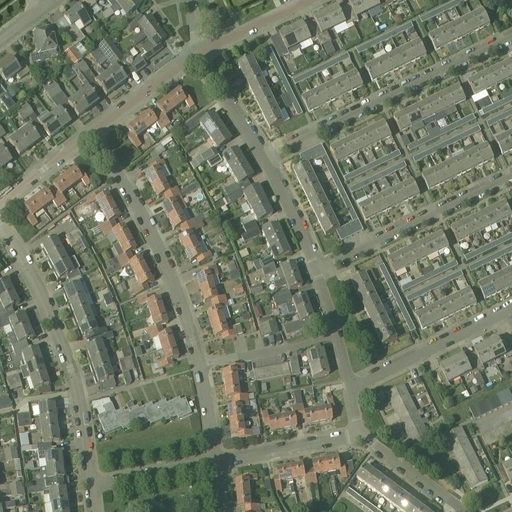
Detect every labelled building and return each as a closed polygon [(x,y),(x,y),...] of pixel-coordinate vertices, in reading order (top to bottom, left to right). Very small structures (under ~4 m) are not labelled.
[(82,0),(89,10),(96,5),(91,0),(82,0)] [(141,6),(136,0),(122,0),(117,4),(110,10),(102,15),(106,20),(114,15),(121,10),(127,17),(141,6)] [(369,13),(362,0),(350,0),(348,1),(350,4),(345,6),(353,24),(359,21),(358,19),(369,13)] [(384,0),(362,0),(369,13),(380,8),(381,10),(388,7),(384,0)] [(455,8),(466,3),(463,0),(460,0),(453,4),(455,8)] [(444,14),(455,8),(453,4),(442,9),(444,14)] [(345,6),(339,9),(337,6),(325,12),(334,30),(345,25),(350,35),(357,32),(353,24),(345,6)] [(210,7),(210,16),(220,15),(219,7),(210,7)] [(85,17),(86,16),(83,11),(82,12),(79,8),(64,19),(71,28),(62,34),(73,49),(84,40),(74,25),(79,21),(84,28),(90,24),(85,17)] [(433,19),(444,14),(442,9),(431,14),(433,19)] [(479,31),(490,26),(483,11),(472,16),(479,31)] [(331,42),(327,33),(334,30),(325,12),(313,18),(315,21),(310,24),(317,40),(320,47),(331,42)] [(422,24),(433,19),(431,14),(419,20),(422,24)] [(479,31),(472,16),(461,22),(468,36),(479,31)] [(146,39),(158,29),(154,24),(155,23),(150,17),(143,23),(139,17),(127,26),(131,32),(137,27),(142,33),(139,35),(139,36),(132,42),(136,46),(146,39)] [(468,36),(461,22),(450,27),(458,42),(468,36)] [(310,24),(304,26),(303,23),(291,29),(300,47),(311,41),(312,43),(317,40),(310,24)] [(402,34),(407,32),(413,29),(411,24),(400,29),(402,34)] [(458,42),(450,27),(440,32),(447,47),(458,42)] [(166,40),(158,29),(146,39),(149,43),(141,50),(145,55),(146,54),(150,60),(163,50),(159,45),(166,40)] [(300,47),(291,29),(279,35),(281,38),(275,40),(283,57),(289,54),(288,52),(300,47)] [(391,39),(402,34),(400,29),(389,35),(391,39)] [(48,53),(59,50),(58,42),(54,43),(51,30),(33,34),(38,55),(30,57),(32,64),(49,59),(48,53)] [(447,47),(440,32),(429,38),(436,52),(447,47)] [(391,39),(389,35),(378,40),(381,45),(391,39)] [(370,50),(381,45),(378,40),(367,45),(370,50)] [(119,66),(125,62),(109,41),(99,48),(107,58),(110,56),(119,66)] [(416,62),(427,57),(420,42),(409,47),(416,62)] [(358,55),(370,50),(367,45),(356,51),(358,55)] [(416,62),(409,47),(398,53),(405,67),(416,62)] [(80,61),(80,60),(82,59),(74,48),(72,50),(71,49),(64,54),(73,66),(80,61)] [(266,52),(271,63),(276,60),(271,49),(266,52)] [(405,67),(398,53),(387,58),(394,72),(405,67)] [(339,65),(350,60),(347,55),(337,60),(339,65)] [(136,75),(147,67),(139,57),(128,65),(136,75)] [(243,76),(258,69),(253,58),(238,65),(243,76)] [(394,72),(387,58),(376,63),(383,78),(394,72)] [(0,76),(6,84),(16,76),(20,81),(30,73),(23,63),(16,67),(10,59),(0,66),(0,76)] [(281,71),(276,60),(271,63),(276,73),(281,71)] [(328,70),(339,65),(337,60),(326,65),(328,70)] [(93,86),(97,83),(107,96),(116,89),(106,75),(105,75),(101,69),(96,73),(101,79),(97,82),(90,72),(89,72),(81,61),(76,65),(93,86)] [(511,79),(511,63),(511,61),(500,67),(508,82),(511,79)] [(383,78),(376,63),(365,68),(372,83),(383,78)] [(78,96),(88,110),(98,103),(88,90),(93,86),(76,65),(71,69),(79,80),(87,90),(78,96)] [(318,75),(328,70),(326,65),(315,71),(318,75)] [(116,89),(126,82),(115,67),(106,75),(116,89)] [(508,82),(500,67),(490,72),(497,87),(508,82)] [(263,80),(258,69),(243,76),(249,87),(263,80)] [(276,73),(282,84),(286,82),(281,71),(276,73)] [(307,80),(318,75),(315,71),(305,76),(307,80)] [(497,87),(490,72),(479,77),(486,92),(497,87)] [(353,93),(364,87),(357,73),(346,78),(353,93)] [(307,80),(305,76),(293,82),(295,86),(307,80)] [(486,92),(479,77),(468,83),(475,98),(486,92)] [(353,93),(346,78),(335,83),(342,98),(353,93)] [(263,80),(249,87),(254,98),(269,90),(263,80)] [(292,92),(286,82),(282,84),(287,95),(292,92)] [(56,97),(61,93),(55,85),(53,83),(48,86),(56,97)] [(342,98),(335,83),(324,89),(331,103),(342,98)] [(56,97),(48,86),(42,90),(51,101),(56,97)] [(455,107),(465,102),(458,87),(447,93),(455,107)] [(331,103),(324,89),(313,94),(320,108),(331,103)] [(274,101),(269,90),(254,98),(259,108),(274,101)] [(177,91),(167,99),(175,110),(184,103),(189,109),(194,106),(185,94),(181,96),(177,91)] [(297,103),(292,92),(287,95),(292,106),(297,103)] [(455,107),(447,93),(437,98),(444,113),(455,107)] [(320,108),(313,94),(302,99),(309,114),(320,108)] [(7,95),(0,100),(0,101),(8,112),(15,107),(7,95)] [(88,110),(78,96),(68,103),(68,104),(69,106),(78,118),(88,110)] [(484,116),(495,111),(488,97),(483,99),(488,109),(481,112),(484,116)] [(495,111),(506,106),(504,101),(499,103),(496,97),(490,100),(489,97),(488,97),(495,111)] [(444,113),(437,98),(426,103),(433,118),(444,113)] [(165,117),(175,110),(167,99),(156,107),(160,112),(156,115),(165,128),(170,124),(165,117)] [(274,101),(259,108),(264,119),(279,112),(274,101)] [(298,117),(302,115),(297,103),(292,106),(298,117)] [(433,118),(426,103),(415,108),(422,123),(433,118)] [(50,139),(60,132),(50,117),(47,113),(37,120),(33,115),(25,104),(20,107),(28,118),(36,128),(40,125),(50,139)] [(28,118),(20,107),(15,111),(23,122),(28,118)] [(156,108),(150,113),(152,117),(159,113),(156,108)] [(422,123),(415,108),(405,113),(412,128),(422,123)] [(60,110),(58,111),(50,117),(60,132),(70,124),(61,112),(60,110)] [(284,123),(279,112),(264,119),(270,130),(284,123)] [(149,113),(138,121),(146,132),(156,124),(161,131),(165,128),(156,115),(152,118),(149,113)] [(412,128),(405,113),(394,119),(401,133),(412,128)] [(511,117),(509,113),(498,118),(500,123),(511,117)] [(209,140),(217,135),(214,130),(220,126),(213,115),(199,124),(195,119),(183,128),(188,134),(199,125),(206,135),(201,138),(204,143),(209,140)] [(461,121),(464,126),(475,121),(473,116),(461,121)] [(489,128),(500,123),(498,118),(486,124),(489,128)] [(136,139),(146,132),(138,121),(127,129),(131,134),(127,137),(137,149),(141,146),(136,139)] [(453,132),(464,126),(461,121),(451,126),(453,132)] [(381,143),(392,138),(384,123),(373,128),(381,143)] [(216,151),(231,141),(220,126),(214,130),(217,135),(209,140),(216,151)] [(442,137),(453,132),(451,126),(440,132),(442,137)] [(28,127),(18,135),(29,149),(39,142),(28,127)] [(381,143),(373,128),(363,134),(370,149),(381,143)] [(470,137),(480,132),(478,128),(468,133),(470,137)] [(432,142),(442,137),(440,132),(429,137),(432,142)] [(459,143),(470,137),(468,133),(457,138),(459,143)] [(370,149),(363,134),(352,139),(359,154),(370,149)] [(29,149),(18,135),(8,142),(19,157),(29,149)] [(511,151),(511,146),(507,136),(495,141),(502,156),(511,151)] [(418,142),(421,147),(432,142),(429,137),(418,142)] [(448,148),(459,143),(457,138),(446,143),(448,148)] [(359,154),(352,139),(341,144),(348,159),(359,154)] [(409,152),(421,147),(418,142),(407,147),(409,152)] [(437,153),(448,148),(446,143),(435,148),(437,153)] [(348,159),(341,144),(330,149),(337,164),(348,159)] [(157,157),(165,152),(160,145),(153,150),(157,157)] [(483,165),(494,160),(487,145),(476,150),(483,165)] [(316,149),(321,159),(322,159),(326,156),(321,146),(316,149)] [(1,148),(0,148),(0,168),(1,170),(11,163),(1,148)] [(437,153),(435,148),(424,154),(427,158),(437,153)] [(310,151),(315,162),(321,159),(316,149),(310,151)] [(206,162),(217,156),(213,150),(202,156),(206,162)] [(222,159),(231,175),(239,171),(236,165),(243,161),(236,150),(222,159)] [(483,165),(476,150),(465,156),(472,170),(483,165)] [(304,154),(309,165),(315,162),(310,151),(304,154)] [(387,157),(390,162),(401,157),(398,152),(387,157)] [(309,165),(304,154),(299,157),(304,167),(309,165)] [(415,164),(427,158),(424,154),(412,159),(415,164)] [(221,163),(217,156),(206,162),(210,169),(221,163)] [(331,167),(326,156),(322,159),(327,169),(331,167)] [(472,170),(465,156),(455,161),(462,176),(472,170)] [(379,167),(390,162),(387,157),(377,163),(379,167)] [(145,175),(151,187),(163,181),(158,170),(165,166),(163,161),(149,168),(151,172),(145,175)] [(252,178),(243,161),(236,165),(239,171),(231,175),(237,186),(252,178)] [(462,176),(455,161),(444,166),(451,181),(462,176)] [(368,172),(379,167),(377,163),(366,168),(368,172)] [(396,173),(406,168),(404,164),(393,169),(396,173)] [(314,176),(309,165),(304,167),(294,172),(299,183),(314,176)] [(451,181),(444,166),(433,171),(440,186),(451,181)] [(337,178),(331,167),(327,169),(332,180),(337,178)] [(357,178),(368,172),(366,168),(355,173),(357,178)] [(385,179),(396,173),(393,169),(383,174),(385,179)] [(82,172),(78,175),(74,170),(63,178),(71,189),(81,181),(86,188),(91,184),(82,172)] [(440,186),(433,171),(422,177),(429,191),(440,186)] [(357,178),(355,173),(344,179),(346,183),(357,178)] [(385,179),(383,174),(372,179),(374,184),(385,179)] [(314,176),(299,183),(304,193),(319,186),(314,176)] [(61,196),(71,189),(63,178),(52,186),(56,191),(53,194),(62,206),(66,202),(61,196)] [(332,180),(337,191),(342,188),(337,178),(332,180)] [(363,189),(374,184),(372,179),(361,184),(363,189)] [(169,192),(163,181),(151,187),(157,199),(164,196),(166,200),(179,193),(176,188),(169,192)] [(409,201),(420,196),(413,181),(402,187),(409,201)] [(363,189),(361,184),(349,190),(352,195),(363,189)] [(223,191),(227,198),(238,192),(235,185),(223,191)] [(324,197),(319,186),(304,193),(310,204),(324,197)] [(242,195),(251,212),(259,208),(256,202),(264,199),(258,187),(242,195)] [(409,201),(402,187),(391,192),(398,207),(409,201)] [(347,199),(342,188),(337,191),(342,201),(347,199)] [(45,191),(34,199),(43,209),(52,203),(57,209),(62,206),(53,194),(49,197),(45,191)] [(231,205),(242,199),(238,192),(227,198),(231,205)] [(398,207),(391,192),(380,197),(387,212),(398,207)] [(95,202),(101,213),(113,206),(107,194),(102,197),(100,193),(86,200),(88,205),(95,202)] [(162,207),(168,219),(180,213),(174,202),(181,198),(179,193),(166,200),(168,204),(162,207)] [(329,208),(324,197),(310,204),(315,215),(329,208)] [(387,212),(380,197),(370,202),(377,217),(387,212)] [(32,217),(35,216),(43,209),(34,199),(24,207),(27,213),(23,216),(33,228),(37,224),(32,217)] [(256,223),(272,216),(264,199),(256,202),(259,208),(251,212),(256,223)] [(352,210),(347,199),(342,201),(348,212),(352,210)] [(377,217),(370,202),(358,208),(366,222),(377,217)] [(247,204),(241,207),(244,214),(250,211),(247,204)] [(502,224),(511,218),(511,217),(505,204),(494,209),(502,224)] [(120,219),(113,206),(101,213),(107,224),(100,227),(102,232),(116,225),(114,221),(120,219)] [(335,218),(329,208),(315,215),(320,226),(335,218)] [(502,224),(494,209),(484,214),(491,229),(502,224)] [(358,221),(352,210),(348,212),(353,223),(358,221)] [(180,228),(182,232),(199,224),(205,221),(202,216),(193,221),(193,220),(185,224),(180,213),(168,219),(174,231),(180,228)] [(491,229),(484,214),(473,219),(480,234),(491,229)] [(325,237),(336,232),(340,229),(335,218),(320,226),(325,237)] [(480,234),(473,219),(462,224),(469,239),(480,234)] [(358,221),(353,223),(352,224),(357,234),(363,232),(358,221)] [(245,233),(257,228),(254,222),(242,227),(245,233)] [(178,240),(184,251),(196,245),(193,239),(197,237),(194,233),(198,231),(197,230),(201,229),(199,224),(182,232),(184,236),(178,240)] [(357,234),(352,224),(347,226),(352,237),(357,234)] [(469,239),(462,224),(451,230),(458,245),(469,239)] [(112,234),(118,245),(130,238),(124,226),(118,229),(116,225),(102,232),(105,237),(112,234)] [(261,232),(268,250),(277,246),(274,240),(282,237),(277,225),(261,232)] [(352,237),(347,226),(341,229),(347,240),(352,237)] [(244,244),(260,236),(257,228),(245,233),(245,234),(240,237),(244,244)] [(347,240),(341,229),(340,229),(336,232),(341,242),(347,240)] [(77,242),(83,239),(78,230),(65,237),(71,249),(79,245),(77,242)] [(438,254),(449,249),(442,234),(431,240),(438,254)] [(273,262),(289,255),(282,237),(274,240),(277,246),(268,250),(273,262)] [(499,247),(510,241),(508,237),(497,242),(499,247)] [(39,246),(46,259),(62,250),(56,238),(39,246)] [(136,251),(130,238),(118,245),(123,256),(116,259),(118,264),(133,257),(131,253),(136,251)] [(77,242),(79,245),(83,253),(89,250),(83,239),(77,242)] [(438,254),(431,240),(420,245),(427,260),(438,254)] [(486,247),(488,252),(499,247),(497,242),(486,247)] [(201,256),(196,245),(184,251),(190,263),(196,260),(198,264),(211,257),(209,253),(201,256)] [(427,260),(420,245),(409,250),(417,265),(427,260)] [(478,257),(488,252),(486,247),(475,252),(478,257)] [(505,257),(511,253),(511,247),(502,252),(505,257)] [(46,259),(51,270),(68,261),(62,250),(46,259)] [(417,265),(409,250),(399,255),(406,270),(417,265)] [(467,262),(478,257),(475,252),(464,258),(467,262)] [(494,262),(505,257),(502,252),(491,257),(494,262)] [(406,270),(399,255),(388,261),(395,275),(406,270)] [(129,279),(134,277),(146,271),(140,259),(135,261),(133,257),(118,264),(121,269),(124,268),(129,279)] [(483,268),(494,262),(491,257),(480,263),(483,268)] [(77,270),(79,269),(74,258),(68,261),(51,270),(57,281),(66,277),(69,282),(80,277),(77,270)] [(262,271),(274,267),(270,258),(258,263),(262,271)] [(235,262),(228,264),(233,279),(239,278),(235,262)] [(444,267),(447,272),(458,267),(455,262),(444,267)] [(483,268),(480,263),(468,268),(471,273),(483,268)] [(279,282),(284,280),(298,275),(294,264),(280,269),(281,269),(275,271),(276,273),(279,282)] [(378,268),(384,279),(389,277),(384,266),(378,268)] [(196,278),(200,291),(213,287),(211,279),(218,276),(215,267),(201,272),(202,276),(196,278)] [(274,267),(262,271),(264,277),(276,273),(275,271),(274,267)] [(436,277),(447,272),(444,267),(434,273),(436,277)] [(511,288),(511,271),(511,270),(500,275),(507,290),(511,288)] [(152,282),(146,271),(134,277),(140,288),(132,292),(135,296),(149,289),(147,285),(152,282)] [(452,283),(463,277),(461,272),(450,278),(452,283)] [(423,278),(425,282),(436,277),(434,273),(423,278)] [(245,276),(248,288),(254,286),(252,274),(245,276)] [(351,281),(356,293),(371,285),(366,274),(351,281)] [(286,286),(288,290),(288,291),(302,287),(298,275),(284,280),(279,282),(273,284),(275,290),(286,286)] [(489,281),(496,296),(507,290),(500,275),(489,281)] [(62,291),(67,303),(84,296),(79,285),(83,283),(80,277),(69,282),(71,287),(62,291)] [(384,279),(389,290),(394,287),(389,277),(384,279)] [(414,288),(425,282),(423,278),(412,283),(414,288)] [(441,288),(452,283),(450,278),(439,283),(441,288)] [(0,299),(14,293),(8,281),(0,284),(0,299)] [(496,296),(489,281),(478,286),(485,301),(496,296)] [(403,293),(414,288),(412,283),(401,289),(403,293)] [(431,293),(441,288),(439,283),(428,288),(431,293)] [(371,285),(356,293),(362,303),(376,296),(371,285)] [(236,295),(244,293),(242,286),(234,288),(236,295)] [(224,296),(217,299),(213,287),(200,291),(204,304),(210,302),(211,306),(226,302),(224,296)] [(399,298),(394,287),(389,290),(394,301),(399,298)] [(420,298),(431,293),(428,288),(417,293),(420,298)] [(466,311),(477,305),(469,290),(458,296),(466,311)] [(271,296),(273,303),(288,297),(286,291),(271,296)] [(12,309),(20,304),(14,293),(0,299),(0,320),(14,313),(12,309)] [(408,304),(420,298),(417,293),(406,299),(408,304)] [(67,303),(71,315),(88,308),(84,296),(67,303)] [(291,300),(293,304),(286,307),(288,314),(296,312),(309,307),(305,296),(291,300)] [(362,303),(367,314),(381,307),(376,296),(362,303)] [(466,311),(458,296),(448,301),(455,316),(466,311)] [(146,304),(150,316),(163,312),(159,299),(154,301),(152,297),(137,302),(139,307),(146,304)] [(276,309),(290,304),(288,297),(273,303),(276,309)] [(394,301),(400,311),(405,309),(399,298),(394,301)] [(455,316),(448,301),(437,306),(444,321),(455,316)] [(224,321),(221,314),(220,310),(228,307),(226,302),(211,306),(213,311),(206,312),(210,325),(224,321)] [(263,317),(260,306),(253,307),(257,318),(263,317)] [(444,321),(437,306),(426,311),(433,326),(444,321)] [(284,327),(287,335),(308,327),(306,322),(313,319),(309,307),(296,312),(288,314),(292,325),(284,327)] [(381,307),(367,314),(372,325),(387,318),(381,307)] [(71,315),(76,327),(93,320),(88,308),(71,315)] [(400,311),(405,322),(410,320),(405,309),(400,311)] [(433,326),(426,311),(415,317),(422,332),(433,326)] [(161,326),(167,324),(163,312),(150,316),(154,328),(146,330),(148,335),(163,331),(161,326)] [(10,327),(13,334),(29,327),(24,314),(16,318),(14,313),(0,320),(4,329),(10,327)] [(271,321),(270,318),(258,322),(259,328),(272,325),(271,321)] [(372,325),(377,336),(392,328),(387,318),(372,325)] [(80,339),(86,336),(88,342),(104,336),(101,330),(97,331),(93,320),(76,327),(80,339)] [(405,322),(410,333),(415,331),(410,320),(405,322)] [(224,321),(210,325),(214,338),(221,336),(222,341),(237,336),(234,327),(226,330),(224,321)] [(272,325),(259,328),(262,338),(277,334),(274,321),(271,321),(272,325)] [(26,342),(34,339),(29,327),(13,334),(18,345),(11,348),(13,352),(28,347),(26,342)] [(392,328),(377,336),(383,347),(397,339),(392,328)] [(158,338),(161,351),(174,346),(170,334),(164,336),(163,331),(148,335),(150,341),(158,338)] [(84,349),(88,361),(106,355),(102,343),(106,342),(113,339),(111,333),(104,336),(88,342),(90,347),(84,349)] [(486,345),(494,362),(506,356),(507,359),(511,356),(511,354),(505,339),(499,342),(497,339),(486,345)] [(476,353),(470,356),(478,373),(484,370),(483,367),(494,362),(486,345),(474,350),(476,353)] [(172,361),(178,359),(174,346),(161,351),(165,362),(157,365),(159,370),(173,365),(172,361)] [(21,355),(25,367),(42,361),(38,349),(29,352),(28,347),(13,352),(15,357),(21,355)] [(128,348),(121,350),(124,360),(130,358),(131,358),(128,348)] [(306,355),(309,367),(326,363),(322,350),(306,355)] [(88,361),(92,373),(110,367),(106,355),(88,361)] [(463,356),(451,362),(460,379),(471,374),(472,376),(478,373),(470,356),(464,359),(463,356)] [(122,374),(134,370),(130,358),(124,360),(118,361),(122,374)] [(291,372),(298,371),(296,358),(289,359),(291,372)] [(29,379),(46,373),(42,361),(25,367),(29,379)] [(460,379),(451,362),(439,367),(441,370),(436,373),(444,390),(450,387),(449,385),(460,379)] [(484,367),(488,377),(500,372),(496,362),(484,367)] [(312,379),(329,375),(326,363),(309,367),(312,379)] [(282,365),(284,377),(290,375),(287,364),(282,365)] [(228,368),(229,372),(222,373),(224,386),(238,384),(236,372),(244,371),(243,366),(228,368)] [(110,367),(92,373),(96,386),(114,380),(110,367)] [(264,368),(267,380),(272,379),(270,367),(264,368)] [(259,369),(261,381),(267,380),(264,368),(259,369)] [(261,381),(259,369),(253,371),(255,382),(261,381)] [(33,391),(50,385),(46,373),(29,379),(33,391)] [(18,375),(12,377),(16,390),(22,388),(18,375)] [(477,386),(484,385),(482,375),(475,376),(477,386)] [(16,390),(12,377),(6,379),(10,392),(16,390)] [(420,379),(413,382),(416,387),(423,384),(420,379)] [(238,384),(224,386),(226,400),(232,399),(233,403),(248,401),(247,395),(239,396),(238,384)] [(393,407),(411,399),(404,385),(387,394),(393,407)] [(508,405),(511,402),(511,397),(508,390),(503,393),(508,405)] [(503,393),(497,396),(503,407),(508,405),(503,393)] [(0,408),(10,406),(7,394),(0,396),(0,408)] [(277,396),(279,403),(288,401),(287,394),(277,396)] [(491,398),(497,410),(503,407),(497,396),(491,398)] [(491,398),(486,401),(491,413),(497,410),(491,398)] [(178,420),(191,415),(184,400),(180,402),(179,399),(171,402),(177,418),(178,420)] [(326,400),(328,409),(315,411),(318,424),(331,422),(330,415),(334,414),(332,399),(326,400)] [(417,412),(411,399),(393,407),(400,420),(417,412)] [(105,435),(121,428),(115,413),(111,404),(110,405),(108,401),(91,404),(93,410),(98,409),(102,408),(105,414),(97,417),(105,435)] [(228,421),(242,420),(241,407),(255,406),(254,401),(233,403),(234,407),(227,408),(228,421)] [(480,404),(486,415),(491,413),(486,401),(480,404)] [(177,418),(171,402),(166,404),(165,402),(157,405),(163,420),(164,423),(177,418)] [(39,420),(57,417),(55,404),(37,407),(39,420)] [(480,404),(475,406),(480,418),(486,415),(480,404)] [(163,420),(157,405),(152,407),(151,405),(143,408),(149,423),(150,426),(163,420)] [(299,421),(304,420),(305,427),(318,424),(315,411),(304,413),(302,405),(296,406),(299,421)] [(280,418),(283,431),(296,428),(294,421),(299,421),(296,406),(291,407),(292,415),(280,418)] [(469,409),(475,421),(480,418),(475,406),(469,409)] [(149,423),(143,408),(138,410),(137,407),(129,411),(135,426),(136,428),(149,423)] [(122,431),(135,426),(129,411),(124,413),(123,410),(115,413),(121,428),(122,431)] [(283,431),(280,418),(268,420),(267,412),(260,413),(263,427),(268,427),(269,433),(283,431)] [(424,425),(417,412),(400,420),(406,434),(424,425)] [(25,428),(23,415),(16,416),(18,429),(25,428)] [(36,433),(41,432),(58,430),(57,417),(39,420),(34,420),(36,433)] [(252,431),(244,432),(242,420),(228,421),(230,435),(237,434),(237,439),(253,437),(252,431)] [(430,439),(424,425),(406,434),(413,447),(430,439)] [(499,429),(504,440),(510,437),(505,426),(499,429)] [(451,450),(468,442),(461,428),(444,437),(451,450)] [(493,432),(498,443),(504,440),(499,429),(493,432)] [(51,445),(60,443),(58,430),(41,432),(42,445),(37,445),(38,451),(52,449),(51,445)] [(487,434),(493,445),(498,443),(493,432),(487,434)] [(20,434),(21,446),(29,446),(28,434),(20,434)] [(493,445),(487,434),(481,437),(487,448),(493,445)] [(474,455),(468,442),(451,450),(457,463),(474,455)] [(62,453),(52,454),(52,449),(38,451),(38,457),(44,456),(46,468),(63,466),(62,453)] [(0,463),(5,463),(18,461),(17,455),(4,457),(0,457),(0,463)] [(474,455),(457,463),(464,477),(481,468),(474,455)] [(341,480),(347,479),(344,463),(339,464),(338,458),(325,461),(328,473),(340,471),(341,480)] [(309,470),(312,485),(318,484),(316,476),(328,473),(325,461),(312,463),(313,469),(309,470)] [(511,483),(511,462),(503,467),(502,465),(496,468),(504,485),(509,482),(510,485),(511,483)] [(290,467),(292,480),(305,478),(306,487),(312,485),(309,470),(304,471),(303,465),(290,467)] [(55,481),(65,479),(63,466),(46,468),(42,469),(43,482),(41,482),(42,487),(56,486),(55,481)] [(292,480),(290,467),(277,470),(278,476),(273,477),(276,492),(282,491),(280,483),(292,480)] [(366,487),(376,474),(366,467),(356,480),(366,487)] [(488,482),(481,468),(464,477),(470,490),(488,482)] [(237,495),(251,495),(249,482),(257,481),(256,474),(241,476),(241,481),(235,482),(237,495)] [(386,481),(376,474),(366,487),(376,494),(386,481)] [(386,501),(395,488),(386,481),(376,494),(386,501)] [(265,493),(271,492),(269,482),(263,483),(265,493)] [(8,486),(9,492),(24,490),(23,484),(21,484),(8,486)] [(51,505),(68,502),(66,489),(56,491),(56,486),(42,487),(43,493),(49,492),(51,505)] [(405,495),(395,488),(386,501),(395,509),(405,495)] [(24,496),(24,490),(9,492),(10,498),(23,496),(24,496)] [(346,494),(356,502),(359,497),(349,490),(346,494)] [(245,508),(245,511),(253,511),(260,511),(260,505),(252,506),(251,495),(237,495),(238,509),(245,508)] [(400,511),(407,511),(415,502),(405,495),(395,509),(400,511)] [(369,504),(359,497),(356,502),(366,509),(369,504)] [(52,511),(69,511),(68,502),(51,505),(52,511)] [(422,511),(425,509),(415,502),(407,511),(422,511)]
